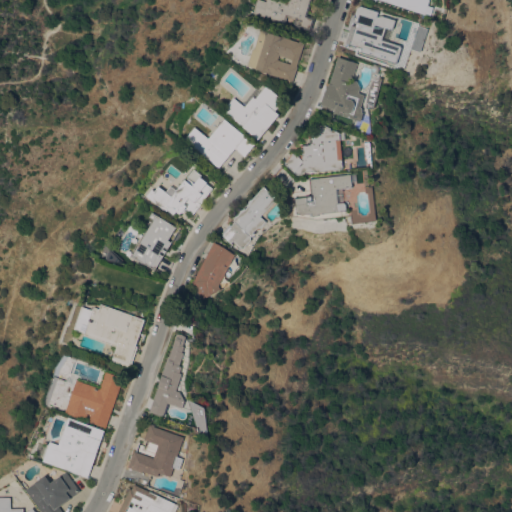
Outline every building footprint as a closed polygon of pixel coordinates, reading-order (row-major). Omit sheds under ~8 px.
[(267,0),(312,0),(307,15),(315,17),(310,31),(302,28),(301,31),(292,28),(295,19),(287,16),(285,24),(283,23),(282,25),(273,22),(274,20),(253,13),(257,0),(264,0),(267,1),(267,0)] [(429,0),(428,5),(433,7),(431,14),(426,13),(425,14),(382,0),(376,0),(376,1),(373,0),(429,0)] [(371,9),(370,11),(375,13),(377,16),(382,15),(386,19),(393,21),(394,24),(393,27),(391,28),(386,27),(382,39),(401,45),(402,47),(398,60),(345,42),(351,24),(355,25),(358,18),(355,17),(355,15),(357,8),(361,6),(371,9)] [(247,65),(253,48),(255,49),(262,29),(305,43),(292,82),(285,80),(285,79),(247,65)] [(360,92),(366,94),(362,106),(364,109),(363,111),(365,112),(362,121),(345,116),(345,115),(334,112),(335,110),(322,106),(323,104),(322,104),(328,84),(329,85),(339,56),(359,62),(353,79),(358,80),(362,87),(360,92)] [(284,100),(275,110),(280,114),(258,139),(224,109),(235,97),(242,104),(256,88),(261,92),(266,85),(284,100)] [(255,143),(245,156),(235,148),(219,167),(198,149),(185,138),(195,126),(208,138),(225,118),(255,143)] [(345,169),(317,171),(317,170),(303,171),(302,173),(299,173),(286,163),(287,162),(285,161),(292,152),(293,153),(294,152),(302,158),(304,154),(303,154),(302,145),(311,144),(310,135),(320,134),(319,124),(325,124),(332,127),(333,129),(335,129),(341,132),(345,169)] [(193,214),(186,208),(181,214),(177,211),(174,214),(168,209),(168,210),(165,208),(164,209),(147,196),(153,188),(156,191),(160,186),(167,191),(171,185),(178,190),(194,168),(202,174),(201,176),(208,182),(207,183),(213,188),(193,214)] [(296,197),(313,195),(312,193),(312,194),(311,193),(310,191),(311,190),(311,189),(312,189),(311,184),(310,184),(309,183),(310,182),(311,181),(311,177),(353,172),(354,173),(357,173),(358,181),(354,182),(355,186),(354,186),(354,188),(352,188),(351,187),(348,187),(348,189),(345,189),(345,188),(343,188),(345,201),(346,201),(348,203),(349,209),(350,209),(348,211),(347,210),(347,211),(346,211),(346,212),(343,212),(343,211),(338,212),(338,213),(334,213),(334,212),(330,213),(330,214),(328,214),(327,213),(323,213),(323,215),(320,215),(320,216),(317,217),(317,215),(314,216),(314,213),(309,214),(309,215),(305,216),(304,214),(298,213),(296,213),(295,211),(298,210),(296,197)] [(268,221),(263,227),(259,227),(255,231),(255,233),(252,237),(252,240),(245,247),(242,247),(235,240),(232,243),(223,234),(224,233),(223,232),(230,223),(232,225),(235,221),(233,220),(235,218),(234,217),(236,215),(238,215),(241,212),(240,211),(242,209),(243,209),(245,207),(246,208),(249,205),(248,204),(249,202),(249,201),(251,199),(252,199),(264,186),(278,199),(261,216),(268,221)] [(168,239),(171,241),(154,269),(143,262),(142,263),(130,255),(154,218),(149,216),(153,210),(177,225),(168,239)] [(214,242),(236,253),(220,285),(222,289),(203,299),(194,281),(214,242)] [(87,307),(93,309),(94,306),(100,308),(102,303),(146,319),(136,345),(138,346),(130,367),(114,362),(115,361),(112,359),(117,346),(84,334),(85,332),(79,329),(75,328),(83,306),(87,307)] [(183,408),(168,402),(163,416),(149,411),(162,376),(161,376),(168,356),(169,356),(178,332),(187,336),(184,346),(185,346),(183,352),(185,352),(180,365),(183,366),(180,372),(183,373),(177,390),(180,391),(185,401),(183,408)] [(78,380),(78,378),(101,386),(106,371),(124,377),(106,427),(89,421),(91,415),(87,414),(85,420),(65,412),(77,379),(78,380)] [(43,460),(50,441),(59,444),(69,417),(105,430),(88,477),(43,460)] [(178,456),(184,458),(180,469),(174,467),(171,476),(159,472),(158,476),(143,471),(143,472),(128,467),(134,450),(154,457),(159,444),(145,439),(151,423),(155,424),(155,426),(185,437),(178,456)] [(43,511),(26,488),(45,475),(51,482),(66,471),(80,491),(59,506),(62,511),(43,511)] [(118,511),(130,488),(132,489),(135,483),(176,503),(171,511),(118,511)] [(0,511),(0,497),(11,497),(11,508),(24,508),(24,511),(25,511),(33,507),(36,511),(37,511),(0,511)]
